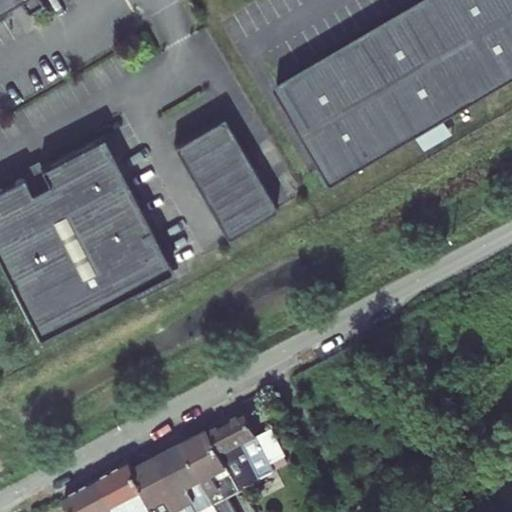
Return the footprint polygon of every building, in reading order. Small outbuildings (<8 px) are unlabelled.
[(0,0),(0,10),(7,6),(3,0),(19,0),(26,11),(41,3),(39,0),(0,0)] [(511,0),(436,0),(279,88),(335,189),(420,142),(448,127),(511,90),(511,0)] [(175,147),(228,240),(278,211),(225,118),(175,147)] [(420,142),(427,155),(455,140),(448,127),(420,142)] [(28,183),(25,175),(0,187),(0,263),(37,337),(130,291),(172,270),(105,135),(42,167),(45,174),(28,183)] [(25,175),(28,183),(45,174),(42,167),(38,160),(22,169),(25,175)] [(172,270),(130,291),(135,300),(176,279),(172,270)] [(248,415),(214,433),(227,457),(246,491),(280,473),(276,468),(290,461),(274,430),(261,438),(248,415)] [(188,446),(214,494),(220,505),(246,491),(227,457),(214,433),(188,446)] [(188,446),(164,459),(192,511),(205,511),(200,502),(214,494),(188,446)] [(136,474),(156,511),(192,511),(164,459),(136,474)] [(132,466),(106,479),(123,511),(156,511),(136,474),(132,466)] [(123,511),(106,479),(71,498),(78,511),(123,511)]
